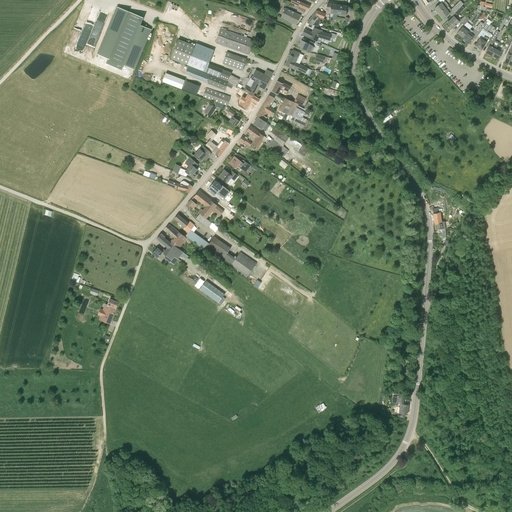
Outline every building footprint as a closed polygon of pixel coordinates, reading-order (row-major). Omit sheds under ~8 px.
[(299,7),(306,10),(306,9),(308,10),(310,6),(295,0),(292,0),(291,3),(299,6),(299,7)] [(439,13),(448,6),(444,0),(443,0),(438,0),(440,3),(435,8),(437,11),(436,11),(438,13),(439,13)] [(331,6),(330,13),(329,19),(332,19),(333,16),(336,17),(337,14),(335,14),(337,5),(327,4),(327,6),(331,6)] [(450,13),(452,15),(456,11),(456,12),(462,6),(459,4),(452,11),(448,6),(439,13),(439,14),(440,16),(441,16),(443,18),(449,13),(449,14),(450,13)] [(346,15),(347,6),(337,5),(335,14),(337,14),(346,15)] [(457,15),(464,8),(462,6),(456,12),(456,11),(452,15),(454,16),(447,23),(452,28),(460,21),(462,23),(467,18),(466,18),(464,16),(461,20),(457,15)] [(116,8),(96,55),(106,59),(104,64),(119,70),(121,66),(132,70),(149,30),(139,25),(142,19),(116,8)] [(285,9),(281,18),(296,25),(301,16),(285,9)] [(308,23),(311,25),(312,25),(313,25),(318,27),(319,22),(320,22),(322,19),(324,19),(324,18),(316,15),(319,11),(318,11),(317,11),(308,23)] [(463,38),(470,30),(464,25),(470,19),(468,17),(466,18),(467,18),(462,23),(462,24),(461,24),(463,26),(457,33),(458,33),(463,38)] [(486,24),(487,22),(486,21),(485,21),(483,24),(481,22),(475,30),(473,32),(470,29),(470,30),(463,38),(469,42),(474,36),(476,38),(479,34),(486,24)] [(486,24),(479,34),(477,37),(480,38),(475,46),(481,50),(490,39),(489,38),(492,34),(485,30),(486,29),(491,33),(495,28),(490,24),(489,26),(486,24)] [(330,40),(331,34),(321,32),(322,30),(314,28),(312,33),(305,29),(302,34),(310,37),(309,38),(317,41),(319,37),(330,40)] [(221,29),(215,43),(249,55),(254,40),(221,29)] [(492,56),(496,49),(497,46),(493,44),(499,33),(495,30),(488,41),(490,42),(485,53),(486,53),(492,56)] [(211,65),(209,64),(208,64),(214,50),(196,43),(195,46),(178,40),(171,58),(187,65),(197,69),(197,68),(206,72),(205,72),(208,74),(211,65)] [(315,43),(307,40),(306,43),(301,40),(298,47),(310,52),(315,43)] [(499,60),(502,53),(501,52),(496,49),(492,56),(498,60),(499,60)] [(287,60),(295,64),(300,53),(292,50),(290,55),(287,60)] [(227,52),(223,64),(242,71),(246,59),(227,52)] [(323,63),(325,57),(320,55),(316,54),(315,60),(323,63)] [(302,67),(295,64),(287,60),(285,65),(306,74),(308,68),(302,66),(302,67)] [(210,75),(228,83),(236,87),(239,80),(230,75),(231,73),(211,65),(208,74),(207,74),(209,75),(210,75)] [(209,75),(207,74),(188,67),(186,72),(207,80),(207,81),(208,84),(225,91),(228,83),(210,75),(209,75)] [(271,78),(273,73),(267,70),(264,74),(256,70),(253,75),(251,74),(249,77),(250,78),(259,82),(258,86),(265,89),(271,78)] [(166,71),(163,80),(182,87),(185,78),(166,71)] [(187,78),(183,89),(197,95),(198,90),(189,87),(192,80),(187,78)] [(252,96),(258,86),(259,82),(250,78),(243,91),(246,92),(246,93),(252,96)] [(283,84),(282,83),(277,81),(272,92),(278,95),(281,88),(289,92),(291,87),(284,83),(283,84)] [(202,97),(227,107),(230,97),(206,88),(202,97)] [(336,98),(337,95),(338,92),(323,88),(321,92),(335,98),(336,98)] [(251,100),(257,104),(259,100),(252,96),(246,93),(244,96),(247,98),(241,106),(245,109),(251,100)] [(257,116),(265,120),(267,117),(264,116),(266,113),(269,114),(268,114),(272,117),(276,110),(269,106),(274,98),(269,95),(261,108),(259,111),(257,116)] [(291,120),(293,117),(298,106),(299,104),(286,98),(279,111),(288,115),(287,118),(286,120),(290,122),(291,120)] [(303,106),(304,102),(296,98),(294,102),(303,106)] [(204,113),(207,115),(210,117),(214,111),(208,107),(204,113)] [(236,126),(240,121),(233,116),(229,121),(236,126)] [(265,121),(265,120),(257,116),(253,123),(262,130),(267,122),(265,121)] [(293,117),(291,120),(290,122),(290,123),(303,129),(305,125),(307,120),(302,117),(301,120),(293,117)] [(267,145),(266,144),(264,143),(261,140),(263,136),(250,126),(247,131),(256,137),(252,143),(246,139),(243,137),(239,142),(242,145),(244,142),(256,151),(258,148),(262,151),(264,148),(265,149),(267,145)] [(212,138),(217,133),(212,129),(207,135),(212,138)] [(283,146),(283,147),(274,139),(271,143),(268,141),(266,144),(267,145),(283,158),(289,151),(283,146)] [(228,144),(224,141),(224,142),(221,140),(216,149),(208,142),(204,146),(219,156),(224,150),(228,144)] [(304,156),(309,149),(303,145),(298,152),(304,156)] [(212,154),(204,146),(202,149),(201,148),(194,155),(201,162),(205,157),(206,158),(208,156),(209,157),(212,154)] [(235,157),(230,163),(236,169),(239,165),(242,167),(240,169),(245,172),(250,166),(246,162),(243,165),(241,163),(242,162),(235,157)] [(196,171),(195,170),(197,169),(195,168),(198,165),(192,158),(186,164),(189,167),(186,170),(181,168),(181,167),(176,164),(173,171),(186,177),(188,174),(194,179),(197,175),(195,173),(196,171)] [(282,159),(279,163),(285,168),(288,164),(282,159)] [(229,173),(224,170),(219,176),(230,185),(234,180),(235,180),(239,175),(232,170),(229,173)] [(216,195),(222,187),(215,181),(208,190),(216,195)] [(193,187),(186,182),(183,185),(180,184),(179,184),(177,188),(178,189),(184,190),(185,190),(189,193),(193,187)] [(199,191),(194,197),(206,206),(203,210),(200,214),(204,217),(206,219),(213,209),(221,215),(224,211),(221,209),(216,205),(210,201),(199,191)] [(191,200),(187,204),(193,208),(196,205),(191,200)] [(439,213),(438,209),(433,210),(435,224),(441,223),(442,227),(443,227),(443,228),(445,228),(444,221),(441,222),(440,213),(439,213)] [(178,214),(174,218),(185,227),(184,229),(188,232),(194,225),(190,221),(188,223),(178,214)] [(442,227),(441,223),(435,224),(436,230),(441,229),(442,236),(442,237),(446,236),(445,228),(443,228),(443,227),(442,227)] [(169,224),(165,229),(175,238),(172,243),(179,249),(187,238),(186,237),(185,237),(185,236),(184,235),(169,224)] [(187,234),(186,236),(205,250),(206,250),(206,249),(222,261),(246,278),(256,264),(240,252),(235,259),(227,253),(231,249),(214,237),(209,244),(191,230),(190,231),(187,234)] [(164,250),(162,252),(169,258),(171,260),(174,256),(177,259),(179,256),(180,256),(183,251),(179,249),(172,243),(171,244),(164,238),(165,237),(163,235),(161,233),(156,238),(167,248),(166,251),(164,250)] [(157,248),(152,253),(158,258),(158,257),(162,260),(164,258),(167,260),(169,258),(162,252),(160,250),(157,248)] [(79,281),(81,274),(74,272),(72,280),(79,281)] [(200,278),(195,286),(199,289),(204,282),(200,278)] [(205,283),(201,288),(200,289),(219,303),(221,304),(225,299),(223,297),(225,295),(206,281),(205,283)] [(103,316),(101,321),(110,324),(119,302),(110,299),(105,311),(102,310),(100,315),(103,316)] [(407,415),(408,405),(400,404),(399,414),(407,415)]
